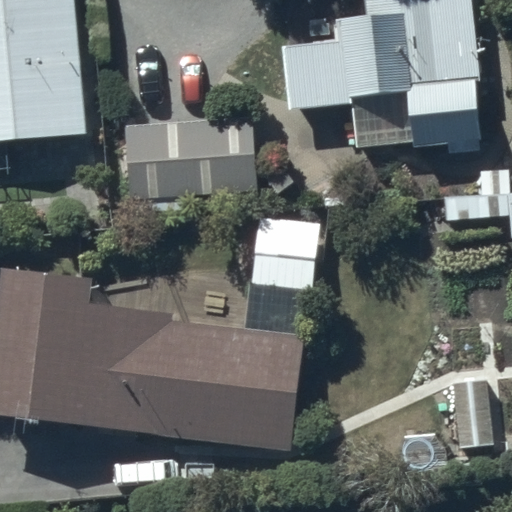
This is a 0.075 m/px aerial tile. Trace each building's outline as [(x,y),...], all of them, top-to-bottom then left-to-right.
[(75,0),(0,0),(0,129),(87,122),(75,0)] [(482,145),(470,0),(366,0),(366,3),(342,5),(344,29),(283,34),(288,99),(354,94),(357,139),(413,135),(413,137),(448,135),(449,147),(482,145)] [(252,111),(126,119),(130,192),(134,192),(135,207),(178,205),(177,189),(257,184),(252,111)] [(510,161),(480,163),(482,189),(446,191),(448,214),(510,210),(511,231),(511,186),(510,161)] [(92,278),(5,266),(0,303),(0,410),(287,449),(317,230),(260,222),(246,333),(175,324),(176,315),(89,304),(92,278)] [(486,373),(453,376),(459,442),(492,439),(486,373)]
